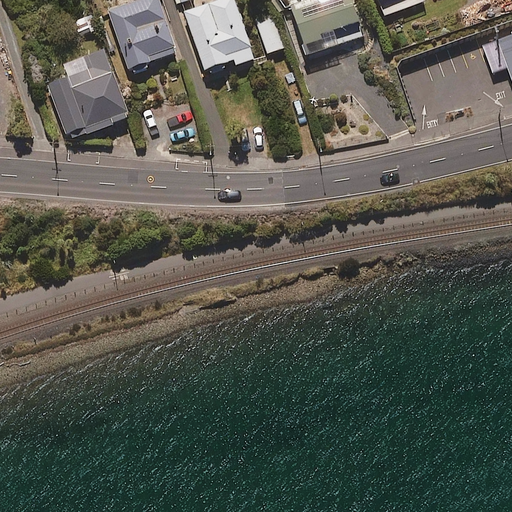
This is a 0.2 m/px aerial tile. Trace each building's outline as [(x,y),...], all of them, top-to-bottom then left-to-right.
[(103,0),(107,10),(120,5),(118,0),(103,0)] [(144,0),(106,13),(128,76),(147,69),(146,64),(175,54),(156,0),(144,0)] [(252,61),(233,0),(217,0),(218,2),(183,13),(201,72),(232,62),(234,67),(252,61)] [(282,0),(281,0),(301,59),(362,38),(349,0),(282,0)] [(282,49),(270,16),(254,22),(267,55),(282,49)] [(83,17),(70,24),(79,42),(92,35),(83,17)] [(511,35),(496,41),(511,85),(511,35)] [(102,50),(59,67),(63,78),(45,85),(67,143),(128,119),(102,50)]
